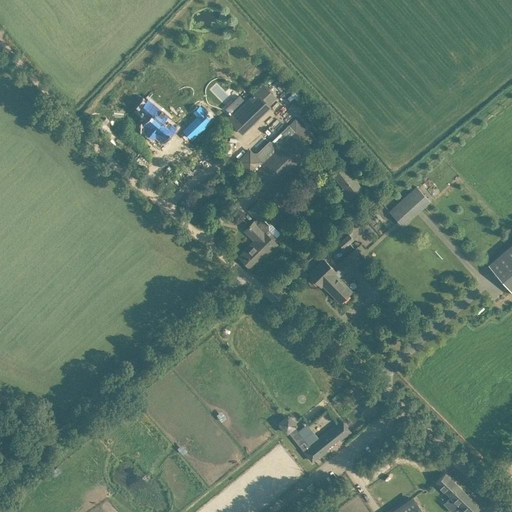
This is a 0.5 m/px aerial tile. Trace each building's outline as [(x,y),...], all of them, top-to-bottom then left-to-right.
[(227,118),(242,133),(271,106),(256,90),(227,118)] [(153,100),(144,110),(152,117),(147,123),(150,125),(149,127),(157,134),(158,132),(165,138),(170,133),(172,131),(171,130),(176,125),(166,116),(168,113),(153,100)] [(195,119),(184,130),(192,139),(210,121),(202,112),(200,113),(199,112),(193,117),(195,119)] [(251,171),(253,173),(252,173),(269,191),(312,149),(308,145),(315,139),(295,118),(271,142),(270,140),(257,152),(253,152),(250,148),(237,160),(249,173),(251,171)] [(345,165),(332,175),(349,197),(362,187),(345,165)] [(294,168),(291,171),(297,177),(300,174),(294,168)] [(309,181),(293,198),(304,210),(321,193),(309,181)] [(403,226),(430,201),(416,185),(388,211),(403,226)] [(251,269),(258,262),(277,242),(274,239),(276,237),(269,229),(269,224),(262,218),(266,214),(265,213),(267,211),(266,210),(269,206),(259,198),(254,203),(248,209),(257,217),(254,220),(252,223),(245,230),(255,240),(239,256),(251,269)] [(343,249),(354,239),(349,233),(338,243),(343,249)] [(511,291),(511,244),(488,265),(511,291)] [(331,250),(327,245),(319,253),(323,257),(331,250)] [(352,250),(338,263),(340,266),(345,271),(347,273),(361,260),(356,255),(360,252),(356,247),(352,250)] [(316,267),(309,274),(321,286),(322,284),(340,302),(347,295),(352,290),(339,277),(345,271),(340,266),(336,270),(324,258),(316,267)] [(339,438),(340,441),(352,432),(341,418),(303,449),(311,461),(318,456),(319,457),(328,450),(327,448),(339,438)] [(438,480),(436,482),(450,495),(443,503),(452,511),(454,511),(461,506),(467,511),(474,511),(480,507),(445,473),(438,480)] [(392,511),(423,511),(413,498),(392,511)]
